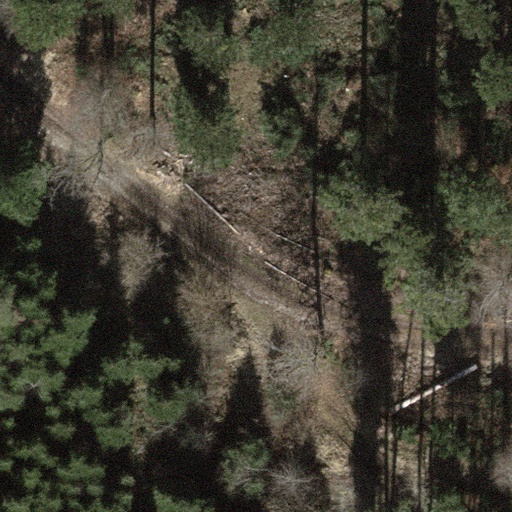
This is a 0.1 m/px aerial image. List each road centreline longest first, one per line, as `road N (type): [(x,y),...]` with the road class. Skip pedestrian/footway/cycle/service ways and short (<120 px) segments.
road 1 (track): [(0,89),(259,307),(511,340)]
road 2 (track): [(430,511),(259,307)]
